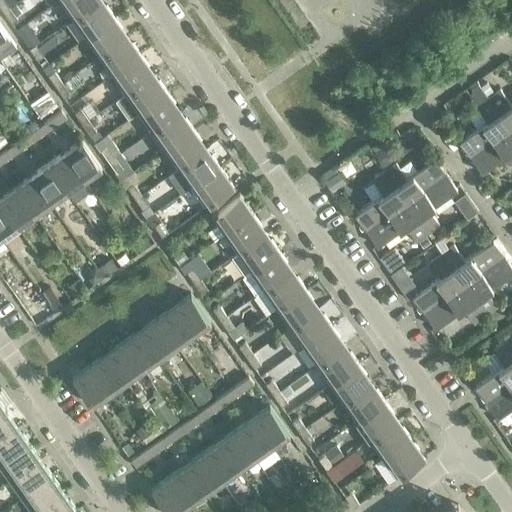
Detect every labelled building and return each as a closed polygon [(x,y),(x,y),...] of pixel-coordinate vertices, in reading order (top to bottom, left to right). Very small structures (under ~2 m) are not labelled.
[(3,0),(0,0),(0,7),(3,11),(9,7),(3,0)] [(59,0),(73,18),(98,0),(59,0)] [(98,0),(73,18),(65,23),(79,42),(86,37),(114,17),(106,5),(105,6),(100,0),(98,0)] [(17,18),(9,7),(3,11),(11,22),(17,18)] [(122,28),(114,17),(86,37),(79,42),(76,44),(89,62),(99,55),(126,36),(121,29),(122,28)] [(0,57),(16,46),(0,23),(0,57)] [(27,33),(21,38),(29,49),(35,44),(27,33)] [(131,44),(126,36),(99,55),(112,74),(141,54),(133,43),(131,44)] [(43,55),(35,44),(29,49),(37,60),(43,55)] [(148,65),(141,54),(112,74),(125,93),(152,74),(147,66),(148,65)] [(54,71),(48,75),(55,86),(61,82),(54,71)] [(158,81),(152,74),(125,93),(115,100),(128,119),(139,112),(167,92),(159,80),(158,81)] [(69,93),(61,82),(55,86),(63,97),(69,93)] [(486,82),(481,86),(486,94),(492,90),(486,82)] [(488,98),(479,84),(471,89),(476,96),(471,99),(487,121),(459,141),(470,157),(510,128),(488,98)] [(500,89),(488,98),(510,128),(511,126),(511,103),(511,104),(500,89)] [(175,103),(167,92),(139,112),(152,130),(179,111),(173,104),(175,103)] [(80,108),(74,112),(82,123),(88,119),(80,108)] [(66,117),(61,110),(52,116),(57,124),(66,117)] [(184,119),(179,111),(152,130),(165,149),(193,129),(185,118),(184,119)] [(5,122),(10,129),(18,123),(13,116),(5,122)] [(57,124),(52,116),(43,122),(49,130),(57,124)] [(96,130),(88,119),(82,123),(90,134),(96,130)] [(49,130),(43,122),(35,128),(40,136),(49,130)] [(40,136),(35,128),(27,134),(32,141),(40,136)] [(511,131),(510,128),(470,157),(481,172),(509,152),(511,156),(511,131)] [(201,140),(193,129),(165,149),(178,168),(205,149),(200,141),(201,140)] [(32,141),(27,134),(18,140),(24,147),(32,141)] [(107,134),(94,144),(99,151),(101,150),(108,161),(120,153),(107,134)] [(24,147),(18,140),(10,146),(15,153),(24,147)] [(70,150),(65,153),(91,189),(108,177),(82,140),(69,148),(70,150)] [(15,153),(10,146),(2,152),(7,159),(15,153)] [(210,156),(205,149),(178,168),(168,175),(181,193),(191,186),(220,166),(212,155),(210,156)] [(91,189),(65,153),(60,157),(59,156),(48,164),(67,191),(74,201),(91,189)] [(120,153),(108,161),(116,171),(114,173),(120,180),(133,171),(120,153)] [(396,163),(384,171),(406,202),(446,174),(435,158),(406,178),(396,163)] [(67,191),(48,164),(36,172),(37,174),(32,177),(50,203),(67,191)] [(228,177),(220,166),(191,186),(205,206),(232,187),(226,179),(228,177)] [(334,166),(321,175),(332,191),(345,182),(334,166)] [(373,201),(354,214),(365,230),(406,202),(384,171),(372,179),(373,181),(364,188),(373,201)] [(457,189),(446,174),(406,202),(427,233),(439,224),(428,209),(457,189)] [(50,203),(32,177),(27,181),(25,179),(14,187),(34,215),(50,203)] [(133,183),(127,187),(135,198),(141,194),(133,183)] [(34,215),(14,187),(2,195),(4,197),(0,199),(0,202),(17,227),(34,215)] [(148,205),(141,194),(135,198),(142,209),(148,205)] [(211,214),(218,225),(208,232),(214,240),(224,233),(253,213),(245,202),(243,203),(237,195),(211,214)] [(17,227),(0,202),(0,237),(0,238),(17,227)] [(427,233),(406,202),(365,230),(377,246),(405,226),(416,241),(427,233)] [(470,202),(461,209),(467,218),(477,211),(470,202)] [(261,225),(253,213),(224,233),(237,252),(264,233),(259,226),(261,225)] [(160,221),(154,225),(162,236),(168,232),(160,221)] [(269,240),(264,233),(237,252),(231,256),(244,275),(279,251),(271,239),(269,240)] [(134,243),(140,250),(150,243),(145,236),(134,243)] [(419,241),(423,247),(430,242),(426,236),(419,241)] [(181,252),(173,240),(167,245),(175,256),(181,252)] [(454,245),(442,253),(464,284),(504,256),(492,240),(464,260),(454,245)] [(394,247),(380,257),(390,271),(404,261),(394,247)] [(287,262),(279,251),(244,275),(242,276),(256,295),(264,289),(291,270),(285,263),(287,262)] [(464,284),(442,253),(430,262),(441,277),(412,297),(423,313),(464,284)] [(116,260),(120,266),(128,260),(124,254),(116,260)] [(511,273),(511,267),(504,256),(464,284),(485,315),(497,306),(486,292),(511,273)] [(97,268),(103,277),(117,267),(110,259),(97,268)] [(89,271),(88,280),(92,285),(102,278),(94,267),(89,271)] [(192,267),(186,272),(194,283),(200,278),(192,267)] [(296,278),(291,270),(264,289),(277,308),(305,288),(297,277),(296,278)] [(208,289),(200,278),(194,283),(202,294),(208,289)] [(485,315),(464,284),(423,313),(434,328),(463,308),(473,323),(485,315)] [(49,287),(41,292),(49,304),(57,299),(49,287)] [(313,299),(305,288),(277,308),(290,327),(317,308),(312,300),(313,299)] [(179,304),(174,308),(192,334),(210,322),(190,294),(178,303),(179,304)] [(218,305),(212,309),(220,320),(226,316),(218,305)] [(192,334),(174,308),(169,311),(167,310),(156,318),(176,346),(192,334)] [(322,315),(317,308),(290,327),(303,345),(332,325),(324,314),(322,315)] [(234,327),(226,316),(220,320),(228,331),(234,327)] [(176,346),(156,318),(144,326),(145,328),(141,331),(159,357),(176,346)] [(340,337),(332,325),(303,345),(317,364),(343,345),(338,338),(340,337)] [(159,357),(141,331),(135,335),(134,333),(123,341),(142,369),(159,357)] [(142,369),(123,341),(111,350),(112,351),(107,355),(126,381),(142,369)] [(245,342),(239,346),(247,357),(253,353),(245,342)] [(511,382),(511,352),(505,342),(493,351),(494,352),(483,360),(492,374),(475,386),(486,401),(511,382)] [(349,353),(343,345),(317,364),(330,383),(358,363),(350,352),(349,353)] [(260,364),(253,353),(247,357),(254,368),(260,364)] [(126,381),(107,355),(102,358),(101,357),(89,365),(109,393),(126,381)] [(366,374),(358,363),(330,383),(343,402),(370,383),(365,375),(366,374)] [(109,393),(89,365),(74,376),(78,381),(76,382),(92,405),(109,393)] [(254,383),(249,376),(240,382),(245,389),(254,383)] [(271,380),(265,384),(273,395),(279,391),(271,380)] [(245,389),(240,382),(231,388),(237,395),(245,389)] [(511,382),(486,401),(497,417),(511,406),(511,382)] [(375,390),(370,383),(343,402),(356,420),(384,400),(376,389),(375,390)] [(190,393),(201,409),(214,400),(203,384),(190,393)] [(287,387),(280,392),(285,398),(291,394),(287,387)] [(237,395),(231,388),(223,394),(228,401),(237,395)] [(287,402),(279,391),(273,395),(281,406),(287,402)] [(228,401),(223,394),(215,400),(220,407),(228,401)] [(220,407),(215,400),(206,406),(211,413),(220,407)] [(392,411),(384,400),(356,420),(369,439),(396,420),(391,413),(392,411)] [(211,413),(206,406),(198,412),(203,419),(211,413)] [(258,416),(253,420),(271,446),(289,433),(269,406),(256,414),(258,416)] [(12,419),(5,409),(0,413),(0,438),(14,428),(9,421),(12,419)] [(203,419),(198,412),(189,418),(194,425),(203,419)] [(298,417),(292,421),(299,432),(305,428),(298,417)] [(194,425),(189,418),(181,423),(186,431),(194,425)] [(271,446),(253,420),(247,423),(246,422),(235,430),(255,457),(271,446)] [(401,427),(396,420),(369,439),(382,457),(411,437),(403,426),(401,427)] [(135,430),(144,443),(154,437),(145,423),(135,430)] [(186,431),(181,423),(172,429),(178,437),(186,431)] [(19,435),(14,428),(0,438),(0,463),(29,443),(22,433),(19,435)] [(313,439),(305,428),(299,432),(307,443),(313,439)] [(178,437),(172,429),(164,435),(169,443),(178,437)] [(255,457),(235,430),(223,438),(224,440),(219,443),(238,469),(255,457)] [(169,443),(164,435),(156,441),(161,449),(169,443)] [(419,449),(411,437),(382,457),(396,477),(423,458),(417,450),(419,449)] [(161,449),(156,441),(147,447),(152,455),(161,449)] [(36,452),(29,443),(0,463),(0,468),(9,481),(38,461),(33,454),(36,452)] [(238,469),(219,443),(214,447),(213,445),(202,453),(221,481),(238,469)] [(336,445),(325,453),(333,463),(344,456),(336,445)] [(152,455),(147,447),(139,453),(144,461),(152,455)] [(144,461),(139,453),(130,459),(135,466),(144,461)] [(221,481),(202,453),(190,461),(191,463),(186,466),(205,493),(221,481)] [(324,454),(318,458),(326,469),(332,465),(324,454)] [(349,454),(334,465),(341,475),(356,464),(349,454)] [(43,469),(38,461),(9,481),(21,498),(52,476),(46,466),(43,469)] [(339,476),(332,465),(326,469),(334,480),(339,476)] [(205,493),(186,466),(181,470),(180,469),(168,477),(188,504),(205,493)] [(59,486),(52,476),(21,498),(30,511),(36,511),(61,495),(56,488),(59,486)] [(177,511),(188,504),(168,477),(153,488),(156,493),(155,494),(167,511),(177,511)] [(300,487),(291,493),(297,501),(305,495),(300,487)] [(351,492),(345,496),(353,508),(359,504),(351,492)] [(66,502),(61,495),(36,511),(72,511),(76,509),(69,500),(66,502)]
